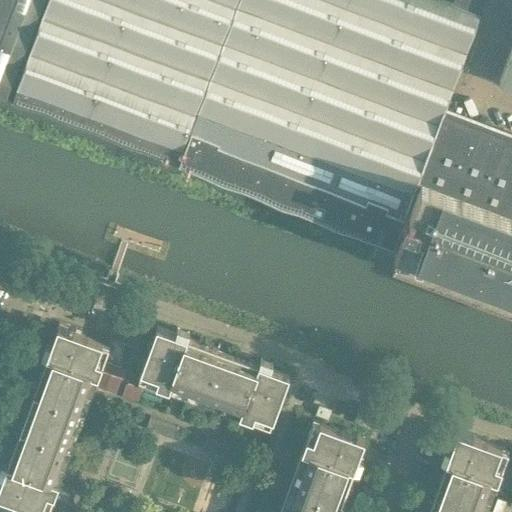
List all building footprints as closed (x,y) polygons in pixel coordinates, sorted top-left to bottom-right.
[(0,0),(0,94),(9,98),(45,0),(0,0)] [(479,13),(451,3),(443,0),(45,0),(9,98),(392,243),(389,251),(399,255),(401,251),(418,257),(416,261),(426,265),(428,261),(445,267),(443,271),(453,275),(455,271),(472,277),(470,281),(480,285),(482,281),(499,287),(497,291),(507,295),(509,291),(511,292),(511,134),(443,109),(448,95),(451,87),(457,71),(457,72),(479,13)] [(452,0),(451,3),(479,13),(484,0),(452,0)] [(511,38),(497,78),(511,83),(511,38)] [(57,325),(51,344),(45,342),(45,343),(41,354),(46,356),(39,374),(84,391),(91,393),(109,344),(57,325)] [(177,327),(175,332),(156,325),(138,377),(187,395),(189,388),(205,343),(187,336),(189,331),(187,331),(177,327)] [(240,356),(218,348),(205,343),(189,388),(223,400),(240,356)] [(240,356),(223,400),(221,407),(270,425),(289,374),(271,367),(272,362),(260,357),(258,362),(240,356)] [(84,391),(39,374),(26,409),(71,426),(84,391)] [(126,382),(121,394),(137,400),(141,388),(126,382)] [(71,426),(26,409),(14,445),(59,461),(71,426)] [(179,426),(150,415),(146,427),(174,438),(179,426)] [(295,468),(302,471),(346,487),(353,468),(358,470),(363,458),(358,456),(364,438),(313,419),(295,468)] [(457,430),(450,449),(445,447),(444,448),(440,459),(445,461),(439,479),(484,496),(490,498),(508,449),(457,430)] [(235,446),(207,436),(202,448),(231,459),(235,446)] [(47,511),(65,463),(59,461),(14,445),(7,463),(2,461),(0,465),(0,474),(2,475),(0,481),(0,495),(45,511),(47,511)] [(337,511),(346,487),(302,471),(289,505),(308,511),(337,511)] [(477,511),(484,496),(439,479),(426,511),(477,511)]
